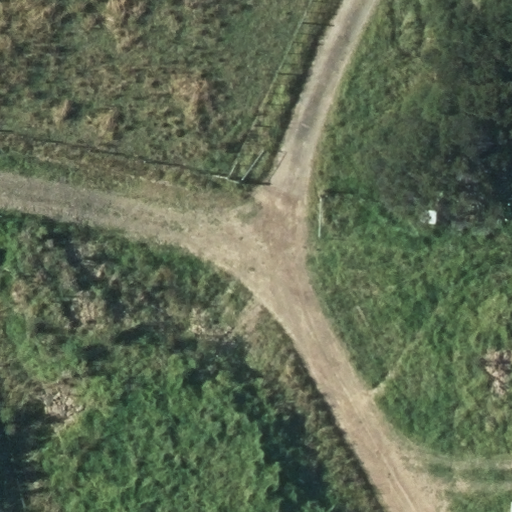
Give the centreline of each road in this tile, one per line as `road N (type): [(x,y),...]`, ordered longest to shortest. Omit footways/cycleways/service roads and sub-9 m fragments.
road 1 (track): [(399,0),(327,180),(511,477)]
road 2 (track): [(0,183),(327,180)]
